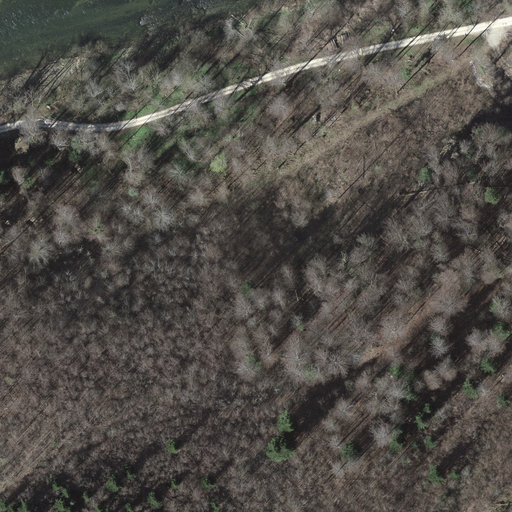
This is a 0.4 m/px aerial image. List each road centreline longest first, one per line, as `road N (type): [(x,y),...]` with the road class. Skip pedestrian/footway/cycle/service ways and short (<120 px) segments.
road 1 (track): [(511,26),(307,162),(154,249),(0,274)]
road 2 (track): [(0,498),(105,443),(323,385),(511,287)]
road 3 (track): [(511,21),(266,75),(108,128),(0,126)]
